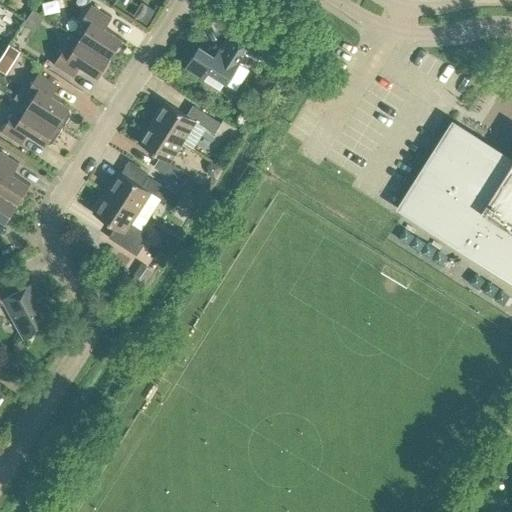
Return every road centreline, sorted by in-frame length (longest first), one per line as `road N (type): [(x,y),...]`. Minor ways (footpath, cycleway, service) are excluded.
road 1 (residential): [(0,479),(86,343),(92,318),(53,219),(186,0)]
road 2 (unclassified): [(339,0),(392,29),(511,23)]
